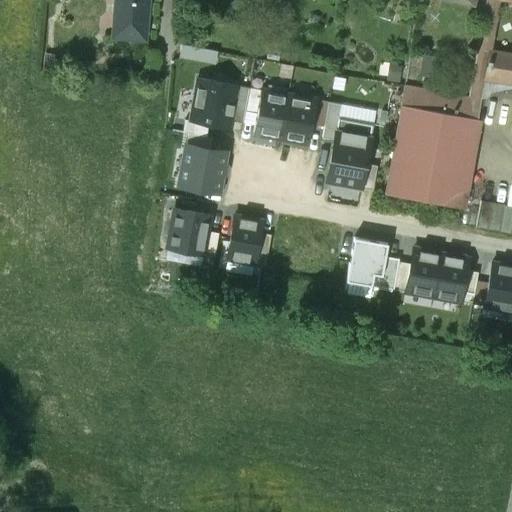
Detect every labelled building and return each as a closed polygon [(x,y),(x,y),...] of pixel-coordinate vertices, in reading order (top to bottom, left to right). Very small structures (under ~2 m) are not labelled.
[(148,0),(114,0),(112,36),(145,39),(148,0)] [(484,0),(467,94),(480,97),(483,77),(488,51),(498,0),(484,0)] [(179,57),(214,63),(216,51),(181,44),(179,57)] [(511,55),(488,51),(483,77),(511,81),(511,55)] [(422,56),(418,77),(437,80),(440,59),(422,56)] [(399,83),(401,66),(388,64),(386,81),(399,83)] [(230,120),(236,84),(198,77),(190,119),(190,120),(209,124),(229,127),(230,120)] [(249,87),(236,84),(230,120),(242,122),(244,110),(249,87)] [(467,96),(404,85),(400,105),(404,105),(388,193),(460,206),(481,97),(480,97),(467,94),(467,96)] [(256,112),(260,89),(249,87),(244,110),(256,112)] [(252,132),(280,137),(288,94),(260,89),(256,112),(252,132)] [(315,99),(288,94),(280,137),(307,142),(311,122),(315,99)] [(324,125),(328,101),(315,99),(311,122),(324,125)] [(322,136),(333,138),(337,117),(340,103),(328,101),(324,125),(322,136)] [(372,124),(337,117),(333,138),(325,180),(360,187),(365,163),(372,124)] [(187,132),(207,136),(209,124),(190,120),(190,119),(186,118),(183,132),(187,132)] [(207,136),(187,132),(185,144),(209,148),(211,137),(207,136)] [(209,148),(185,144),(178,184),(218,191),(225,151),(209,148)] [(365,163),(360,187),(372,189),(377,165),(365,163)] [(511,205),(480,199),(475,228),(510,234),(511,221),(511,205)] [(202,253),(206,229),(209,213),(174,207),(166,247),(202,253)] [(253,262),(259,229),(261,219),(233,214),(225,257),(253,262)] [(202,253),(213,255),(218,231),(206,229),(202,253)] [(253,262),(265,265),(271,231),(259,229),(253,262)] [(386,242),(353,236),(345,279),(379,285),(384,254),(386,242)] [(404,290),(432,295),(440,252),(412,247),(409,266),(404,290)] [(467,257),(440,252),(432,295),(459,300),(465,267),(467,257)] [(398,257),(384,254),(379,285),(392,288),(397,264),(398,257)] [(483,304),(511,310),(511,265),(491,261),(487,283),(483,302),(483,304)] [(409,266),(397,264),(392,288),(404,290),(409,266)] [(459,300),(471,302),(471,300),(475,281),(477,269),(465,267),(459,300)] [(483,302),(487,283),(475,281),(471,300),(483,302)]
